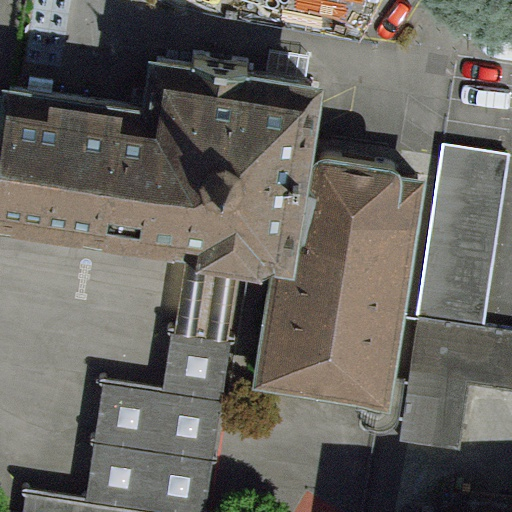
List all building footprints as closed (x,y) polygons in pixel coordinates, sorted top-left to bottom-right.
[(194,62),(159,58),(151,110),(13,88),(0,173),(0,207),(194,237),(245,245),(282,251),(263,375),(384,393),(419,177),(398,173),(398,166),(391,160),(331,151),(321,153),(318,161),(302,158),(314,82),(249,71),(249,60),(196,53),(194,62)] [(420,312),(482,320),(509,151),(447,142),(420,312)] [(181,331),(231,339),(245,245),(194,237),(181,331)] [(511,325),(482,320),(420,312),(401,436),(462,446),(471,381),(511,387),(511,325)] [(181,331),(173,330),(167,382),(105,372),(87,488),(29,481),(25,511),(140,511),(142,502),(206,511),(231,339),(181,331)]
